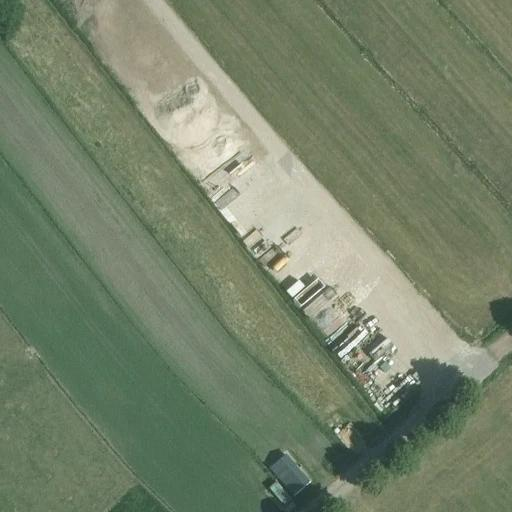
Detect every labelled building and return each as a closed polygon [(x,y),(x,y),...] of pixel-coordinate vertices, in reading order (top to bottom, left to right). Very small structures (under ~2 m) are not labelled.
[(360,372),(394,340),(384,330),(350,361),(360,372)] [(357,378),(374,395),(393,378),(377,360),(357,378)] [(334,415),(323,426),(332,435),(343,425),(334,415)] [(244,469),(241,451),(224,454),(227,472),(244,469)] [(288,494),(303,482),(287,463),(272,475),(288,494)]
